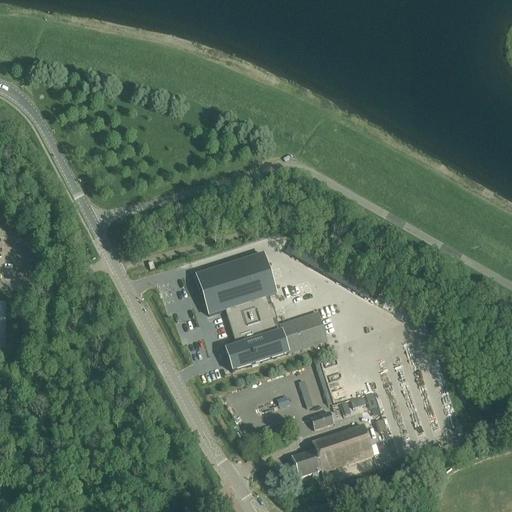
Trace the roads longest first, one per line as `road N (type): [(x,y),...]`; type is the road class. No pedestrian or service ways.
road 1 (unclassified): [(511,285),(296,168),(91,222)]
road 2 (unclassified): [(255,511),(116,269)]
road 3 (unclassified): [(0,87),(36,115),(91,222)]
